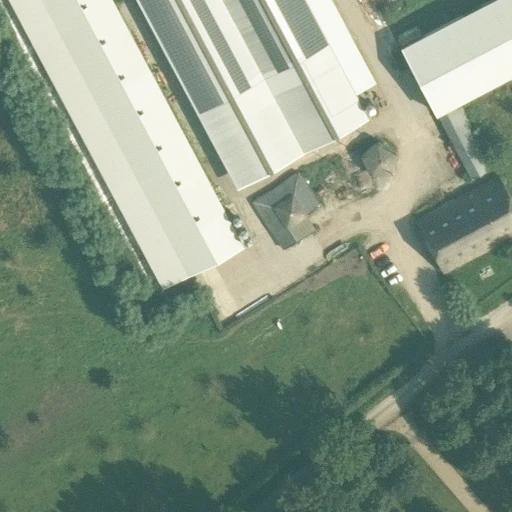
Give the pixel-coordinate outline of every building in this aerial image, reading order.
[(8,0),(162,287),(242,245),(111,0),(8,0)] [(304,0),(153,0),(247,176),(316,139),(363,114),(365,113),(304,0)] [(511,0),(491,0),(404,46),(402,47),(436,111),(511,70),(511,0)] [(471,178),(492,166),(458,103),(437,115),(471,178)] [(369,176),(392,173),(397,150),(376,139),(359,156),(369,176)] [(292,236),(313,223),(306,212),(319,203),(299,172),(283,182),(252,203),(272,233),(285,225),(292,236)] [(443,272),(511,233),(511,203),(497,176),(415,221),(443,272)]
